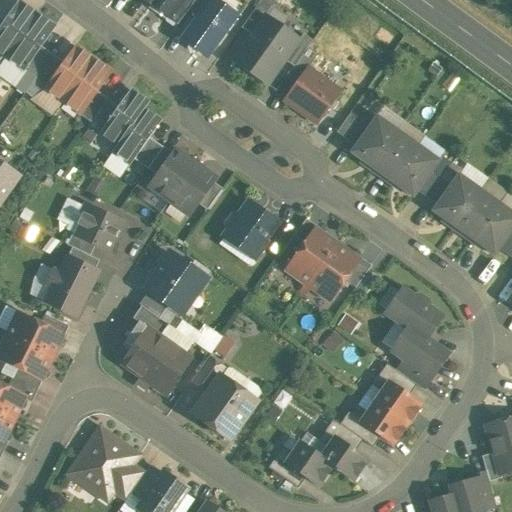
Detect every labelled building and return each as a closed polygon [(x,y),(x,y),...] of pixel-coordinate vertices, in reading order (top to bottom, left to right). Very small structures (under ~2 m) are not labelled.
[(153,0),(150,5),(166,16),(168,18),(180,0),(153,0)] [(180,0),(168,18),(166,16),(166,17),(177,25),(187,12),(195,0),(180,0)] [(216,0),(195,0),(187,12),(197,20),(211,1),(214,3),(216,0)] [(214,3),(211,1),(197,20),(183,40),(206,56),(234,17),(214,3)] [(5,22),(0,29),(0,53),(6,58),(36,15),(18,3),(5,22)] [(254,9),(240,28),(252,36),(265,17),(254,9)] [(36,15),(6,58),(24,71),(40,47),(54,28),(36,15)] [(298,40),(265,17),(252,36),(233,62),(266,86),(298,40)] [(40,47),(24,71),(35,79),(52,56),(40,47)] [(47,87),(45,90),(63,102),(93,60),(75,48),(47,87)] [(307,49),(287,78),(296,85),(307,70),(317,55),(307,49)] [(52,56),(35,79),(47,87),(63,64),(52,56)] [(93,60),(63,102),(80,115),(97,92),(110,73),(93,60)] [(296,85),(285,101),(299,111),(300,109),(318,122),(327,109),(328,110),(333,109),(336,105),(335,100),(334,99),(339,93),(307,70),(296,85)] [(102,131),(100,134),(117,146),(143,110),(148,104),(130,91),(118,107),(102,131)] [(97,92),(80,115),(92,124),(108,100),(97,92)] [(108,100),(92,124),(102,131),(118,107),(108,100)] [(143,110),(117,146),(112,152),(130,165),(149,139),(160,123),(143,110)] [(350,114),(336,133),(355,147),(369,128),(350,114)] [(355,147),(350,154),(367,165),(365,168),(369,171),(397,132),(376,117),(369,128),(355,147)] [(397,132),(369,171),(374,174),(375,172),(391,182),(391,183),(417,147),(397,132)] [(149,139),(134,160),(147,169),(148,169),(162,148),(149,139)] [(417,147),(391,183),(391,182),(389,185),(394,188),(396,186),(412,198),(431,172),(438,161),(417,147)] [(162,148),(148,169),(157,176),(173,155),(163,148),(162,148)] [(157,176),(150,187),(169,201),(195,165),(175,151),(173,155),(157,176)] [(0,201),(17,177),(0,165),(0,201)] [(214,179),(195,165),(169,201),(189,215),(212,183),(214,179)] [(440,179),(431,172),(417,192),(426,199),(427,199),(440,179)] [(479,190),(458,175),(450,186),(436,206),(432,212),(448,224),(447,226),(451,229),(479,190)] [(440,179),(427,199),(436,206),(450,186),(440,179)] [(212,183),(197,204),(206,211),(222,189),(212,183)] [(479,190),(451,229),(455,232),(457,230),(472,241),(473,241),(499,205),(479,190)] [(275,223),(248,203),(239,216),(232,216),(225,225),(228,232),(224,238),(253,259),(264,244),(265,243),(263,241),(276,223),(275,223)] [(511,214),(499,205),(473,241),(472,241),(470,243),(475,247),(477,244),(494,256),(511,230),(511,214)] [(88,209),(85,208),(77,225),(80,227),(76,235),(75,236),(95,246),(108,252),(121,224),(89,208),(88,209)] [(295,234),(289,243),(300,251),(315,231),(316,232),(318,229),(305,220),(295,234)] [(295,234),(277,221),(275,223),(276,223),(263,241),(265,243),(264,244),(280,256),(289,243),(295,234)] [(511,230),(498,250),(511,259),(511,230)] [(300,251),(295,260),(290,261),(286,267),(287,274),(293,278),(298,278),(308,285),(336,246),(316,232),(315,231),(300,251)] [(95,246),(75,236),(76,235),(72,234),(67,246),(72,248),(90,257),(95,246)] [(356,261),(336,246),(308,285),(318,293),(320,297),(326,302),(333,301),(337,294),(337,290),(343,281),(357,261),(356,261)] [(90,257),(72,248),(67,259),(94,272),(99,261),(90,257)] [(206,279),(170,254),(145,290),(168,306),(180,315),(206,279)] [(357,261),(343,281),(355,289),(367,271),(371,266),(358,258),(356,261),(357,261)] [(67,259),(59,274),(54,272),(47,286),(52,289),(46,302),(76,317),(97,274),(94,272),(67,259)] [(355,289),(354,290),(363,297),(377,278),(367,271),(355,289)] [(412,297),(402,290),(386,314),(407,329),(408,328),(425,340),(441,317),(428,308),(426,301),(419,296),(412,297)] [(168,306),(148,292),(139,305),(141,307),(159,319),(168,306)] [(159,319),(141,307),(132,319),(148,330),(149,329),(160,337),(168,326),(159,319)] [(39,326),(29,321),(28,318),(22,314),(14,316),(11,323),(13,326),(7,337),(51,358),(61,337),(39,326)] [(68,327),(45,315),(39,326),(61,337),(63,338),(68,327)] [(195,339),(213,350),(222,335),(204,324),(195,339)] [(425,340),(408,328),(407,329),(392,352),(403,360),(404,359),(430,377),(429,378),(430,379),(447,355),(425,340)] [(148,330),(134,350),(132,348),(120,365),(163,395),(173,382),(175,383),(192,360),(160,337),(149,329),(148,330)] [(51,358),(7,337),(2,348),(0,348),(0,362),(5,365),(8,364),(17,368),(40,380),(41,379),(51,358)] [(208,357),(190,382),(208,394),(220,377),(221,378),(226,370),(208,357)] [(430,377),(404,359),(403,360),(395,371),(416,385),(421,389),(429,378),(430,377)] [(395,371),(386,365),(372,386),(380,392),(387,382),(408,396),(416,385),(395,371)] [(40,380),(17,368),(12,379),(37,391),(42,379),(41,379),(40,380)] [(221,378),(220,377),(208,394),(193,415),(228,440),(248,411),(239,405),(246,395),(221,378)] [(37,391),(12,379),(6,390),(23,398),(22,399),(31,404),(37,391)] [(380,392),(373,402),(407,426),(421,406),(408,396),(387,382),(380,392)] [(6,390),(0,386),(0,413),(12,420),(22,399),(23,398),(6,390)] [(366,412),(359,423),(380,437),(393,446),(407,426),(373,402),(366,412)] [(351,416),(348,413),(339,425),(362,441),(372,448),(380,437),(359,423),(366,412),(357,406),(351,416)] [(12,420),(0,413),(0,440),(2,441),(3,440),(12,420)] [(511,419),(485,427),(493,454),(499,475),(500,475),(511,471),(511,419)] [(339,425),(332,421),(318,442),(326,448),(333,438),(354,452),(362,441),(339,425)] [(86,449),(68,475),(95,494),(101,486),(112,494),(133,464),(133,465),(139,456),(102,431),(92,445),(95,447),(91,452),(86,449)] [(290,437),(283,447),(291,453),(298,443),(290,437)] [(354,452),(333,438),(326,448),(320,457),(319,458),(332,467),(332,468),(353,482),(367,461),(354,452)] [(291,453),(284,464),(305,478),(318,487),(332,468),(332,467),(319,458),(320,457),(299,443),(298,443),(291,453)] [(283,447),(268,469),(297,489),(305,478),(284,464),(291,453),(283,447)] [(493,454),(481,457),(486,474),(488,482),(501,479),(500,475),(499,475),(493,454)] [(133,464),(112,494),(125,502),(130,494),(145,473),(133,465),(133,464)] [(145,473),(130,494),(142,503),(161,476),(160,476),(149,468),(145,473)] [(161,476),(142,503),(137,509),(141,511),(171,511),(187,490),(163,473),(160,476),(161,476)] [(486,474),(472,477),(473,481),(482,511),(495,508),(488,482),(486,474)] [(473,481),(450,488),(452,497),(453,497),(457,511),(482,511),(473,481)] [(452,497),(430,503),(432,511),(457,511),(453,497),(452,497)]
